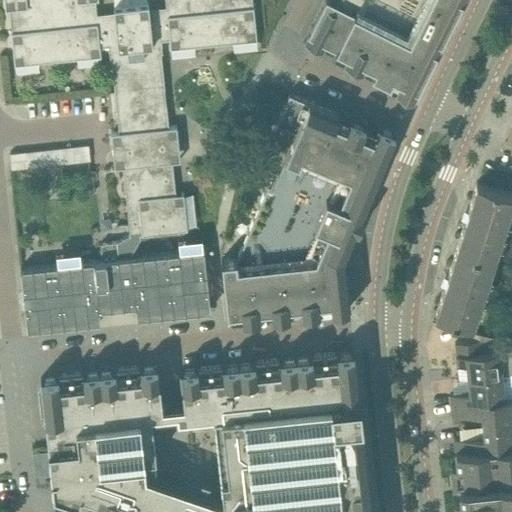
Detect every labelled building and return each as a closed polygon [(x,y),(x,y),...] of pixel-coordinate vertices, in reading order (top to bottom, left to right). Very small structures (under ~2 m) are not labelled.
[(110,57),(111,57),(115,92),(119,131),(111,132),(113,152),(121,151),(130,234),(117,241),(119,257),(130,256),(130,254),(140,237),(140,233),(143,233),(143,232),(180,228),(176,193),(171,146),(179,146),(177,125),(169,126),(161,52),(163,52),(162,39),(193,36),(194,44),(233,40),(233,32),(256,29),(252,0),(165,0),(166,6),(149,7),(149,5),(148,5),(147,0),(114,0),(115,8),(114,9),(114,11),(97,13),(95,0),(5,0),(6,8),(9,8),(13,51),(14,55),(38,52),(38,61),(78,56),(77,48),(109,45),(110,57)] [(331,0),(324,0),(304,41),(323,51),(326,43),(335,48),(332,55),(351,65),(351,64),(360,69),(362,70),(365,63),(375,68),(371,75),(378,79),(379,78),(388,82),(386,86),(388,87),(393,77),(400,81),(395,91),(403,95),(403,94),(413,98),(460,0),(337,0),(336,3),(331,0)] [(223,259),(228,321),(242,320),(242,318),(261,316),(261,317),(280,316),(279,314),(283,314),(283,315),(302,314),(302,312),(320,310),(320,311),(332,310),(332,309),(350,307),(344,255),(396,133),(379,125),(374,137),(363,133),(366,125),(290,93),(277,123),(296,131),(278,173),(273,171),(238,257),(223,259)] [(12,168),(90,160),(91,160),(89,144),(88,144),(10,153),(12,168)] [(511,183),(479,173),(439,304),(492,321),(499,297),(493,295),(511,235),(511,183)] [(117,241),(104,243),(101,243),(103,259),(119,257),(117,241)] [(137,317),(211,309),(205,248),(130,256),(119,257),(103,259),(22,268),(28,329),(101,321),(99,309),(136,305),(137,317)] [(467,364),(468,378),(502,374),(500,350),(481,352),(479,340),(455,342),(457,364),(467,364)] [(202,511),(372,511),(355,351),(336,353),(336,352),(313,355),(313,356),(279,359),(279,358),(256,361),(256,362),(222,366),(222,365),(199,367),(199,368),(180,370),(184,403),(185,411),(215,408),(216,413),(214,414),(223,496),(223,497),(225,496),(222,503),(207,498),(202,511)] [(173,404),(162,405),(158,365),(140,367),(139,366),(116,368),(116,369),(82,373),(82,372),(59,375),(59,376),(41,378),(48,445),(53,489),(78,497),(78,498),(100,506),(100,505),(120,511),(178,511),(181,503),(185,491),(196,495),(198,488),(156,474),(155,457),(156,456),(151,414),(174,412),(173,404)] [(505,398),(502,374),(468,378),(470,393),(450,395),(451,404),(505,398)] [(483,425),(511,421),(511,396),(505,398),(451,404),(452,417),(482,413),(483,425)] [(451,464),(451,468),(453,485),(459,484),(460,492),(454,492),(455,511),(511,511),(511,421),(483,425),(484,436),(454,439),(457,463),(451,464)]
